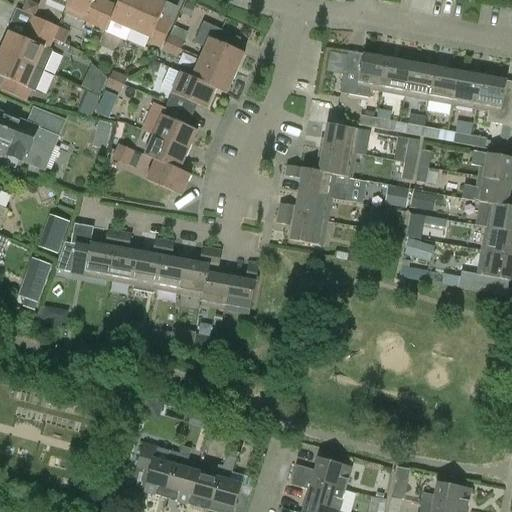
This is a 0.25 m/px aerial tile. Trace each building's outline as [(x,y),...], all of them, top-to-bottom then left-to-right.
[(66,10),(70,0),(46,0),(46,1),(66,10)] [(70,0),(66,10),(85,18),(83,22),(95,28),(106,4),(96,0),(70,0)] [(120,0),(117,9),(106,4),(95,28),(107,33),(125,41),(130,31),(131,32),(145,0),(120,0)] [(167,7),(151,0),(145,0),(131,32),(149,40),(148,44),(160,50),(171,25),(161,20),(167,7)] [(33,18),(28,29),(53,40),(58,29),(57,28),(33,18)] [(244,55),(210,40),(215,28),(203,23),(194,43),(206,48),(201,60),(235,75),(244,55)] [(49,50),(53,40),(28,29),(24,39),(9,33),(0,54),(44,72),(53,52),(49,50)] [(184,42),(169,36),(166,44),(180,51),(184,42)] [(180,51),(166,44),(162,53),(177,59),(180,51)] [(44,72),(0,54),(0,76),(6,80),(1,91),(26,102),(31,90),(35,92),(44,72)] [(364,56),(358,86),(342,84),(340,94),(369,99),(370,89),(382,91),(388,58),(379,56),(378,58),(364,56)] [(388,58),(382,91),(405,96),(411,65),(397,62),(397,59),(388,58)] [(235,75),(201,60),(192,79),(216,91),(226,95),(235,75)] [(411,65),(405,96),(429,100),(435,66),(426,64),(424,67),(411,65)] [(435,66),(429,100),(453,104),(458,73),(444,71),(444,68),(435,66)] [(84,88),(102,94),(109,73),(91,67),(84,88)] [(126,79),(112,73),(108,81),(123,87),(126,79)] [(473,76),(458,73),(453,104),(476,109),(483,75),(473,73),(473,76)] [(182,75),(172,95),(171,94),(166,106),(192,117),(197,106),(207,110),(216,91),(192,79),(182,75)] [(492,76),(483,75),(476,109),(488,111),(486,124),(511,128),(511,125),(511,115),(501,113),(506,82),(491,79),(492,76)] [(108,81),(105,89),(119,95),(123,87),(108,81)] [(106,91),(99,114),(110,118),(117,95),(106,91)] [(77,113),(91,119),(99,99),(85,93),(77,113)] [(192,117),(166,106),(165,109),(153,104),(141,131),(153,136),(153,137),(188,152),(197,132),(188,128),(192,117)] [(33,108),(26,124),(0,113),(0,156),(6,159),(7,156),(38,168),(50,136),(59,140),(66,122),(33,108)] [(375,129),(377,119),(361,116),(359,126),(375,129)] [(377,119),(375,129),(398,133),(400,124),(377,119)] [(400,124),(398,133),(422,138),(424,128),(425,123),(410,120),(409,125),(400,124)] [(112,126),(98,123),(92,149),(106,152),(112,126)] [(322,140),(320,149),(354,155),(359,131),(328,125),(325,140),(322,140)] [(424,128),(422,138),(445,142),(447,132),(424,128)] [(447,132),(445,142),(469,147),(471,137),(447,132)] [(188,152),(153,137),(144,157),(155,162),(179,171),(188,152)] [(486,140),(471,137),(469,147),(484,150),(486,140)] [(404,165),(415,167),(419,142),(398,138),(393,162),(404,163),(404,165)] [(126,149),(118,146),(111,161),(120,164),(126,149)] [(126,149),(120,164),(128,168),(134,153),(126,149)] [(354,155),(320,149),(319,158),(322,159),(319,173),(334,176),(334,177),(350,180),(354,155)] [(419,168),(428,169),(431,153),(422,152),(419,168)] [(511,154),(511,159),(484,154),(473,152),(471,166),(482,168),(480,178),(511,184),(511,154)] [(179,171),(155,162),(146,181),(181,197),(191,176),(179,171)] [(415,167),(404,165),(401,180),(412,182),(415,167)] [(334,176),(319,173),(287,167),(286,177),(301,180),(298,194),(330,200),(333,186),(348,188),(350,180),(334,177),(334,176)] [(428,169),(419,168),(416,183),(426,185),(428,169)] [(511,184),(480,178),(478,189),(464,187),(461,200),(479,204),(507,207),(509,193),(511,193),(511,184)] [(388,188),(384,205),(406,209),(409,192),(388,188)] [(11,233),(0,228),(8,211),(0,207),(0,193),(1,191),(0,190),(0,237),(8,240),(11,233)] [(330,200),(298,194),(296,208),(280,205),(279,215),(326,223),(330,200)] [(434,199),(413,195),(410,210),(431,214),(434,199)] [(511,208),(507,207),(479,204),(475,226),(487,228),(487,229),(511,233),(511,208)] [(59,254),(72,222),(52,214),(39,246),(59,254)] [(326,223),(279,215),(277,225),(292,227),(290,242),(322,248),(326,223)] [(432,223),(410,217),(407,232),(430,236),(432,223)] [(511,233),(487,229),(483,252),(511,257),(511,233)] [(91,244),(90,248),(76,245),(71,273),(108,280),(117,233),(108,231),(105,247),(91,244)] [(127,235),(117,233),(108,280),(132,285),(138,253),(125,251),(127,235)] [(0,258),(8,240),(0,237),(0,258)] [(151,256),(138,253),(132,285),(156,289),(164,242),(154,240),(151,256)] [(429,264),(434,248),(408,241),(404,256),(429,264)] [(164,242),(156,289),(179,293),(185,262),(171,259),(174,244),(164,242)] [(185,262),(179,293),(203,298),(210,266),(212,251),(202,249),(199,264),(185,262)] [(210,266),(203,298),(202,306),(226,311),(231,279),(217,276),(222,252),(212,251),(210,266)] [(511,257),(483,252),(478,277),(461,274),(460,279),(401,268),(399,278),(476,292),(478,277),(510,282),(511,268),(511,257)] [(20,295),(40,302),(53,265),(33,257),(20,295)] [(231,279),(226,311),(250,315),(258,268),(248,266),(245,282),(231,279)] [(192,349),(195,334),(172,329),(169,344),(192,349)] [(219,355),(231,357),(233,344),(222,341),(219,354),(219,355)] [(169,452),(157,448),(144,444),(137,468),(151,472),(145,493),(166,499),(179,454),(169,451),(169,452)] [(181,447),(179,454),(166,499),(188,506),(198,471),(186,467),(191,450),(181,447)] [(337,489),(345,491),(352,469),(319,460),(315,471),(297,465),(294,476),(337,489)] [(210,474),(198,471),(188,506),(209,511),(223,467),(213,464),(210,474)] [(233,470),(223,467),(209,511),(246,511),(254,489),(242,486),(242,484),(230,480),(233,470)] [(337,489),(294,476),(291,485),(309,490),(305,503),(335,511),(338,511),(345,491),(337,489)] [(421,504),(464,511),(466,511),(471,490),(436,483),(434,496),(423,494),(421,504)] [(391,498),(401,500),(402,500),(405,486),(394,484),(391,498)] [(398,511),(401,500),(391,498),(388,511),(398,511)] [(335,511),(305,503),(302,511),(293,511),(284,509),(282,511),(335,511)]
